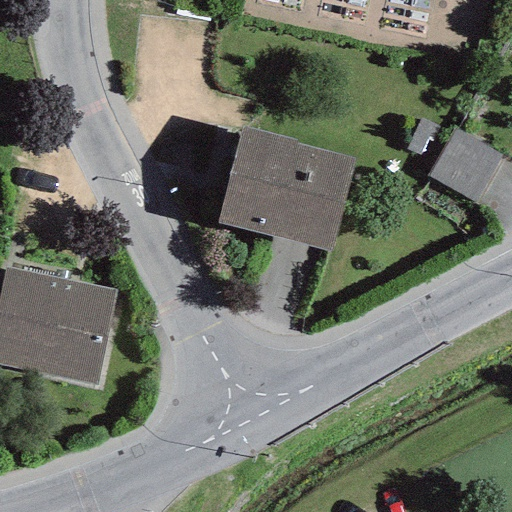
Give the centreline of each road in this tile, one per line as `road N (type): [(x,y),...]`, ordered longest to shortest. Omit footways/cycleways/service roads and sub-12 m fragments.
road 1 (residential): [(69,0),(76,69),(96,125),(235,428)]
road 2 (residential): [(511,281),(235,428)]
road 3 (residential): [(235,428),(137,472),(12,511)]
